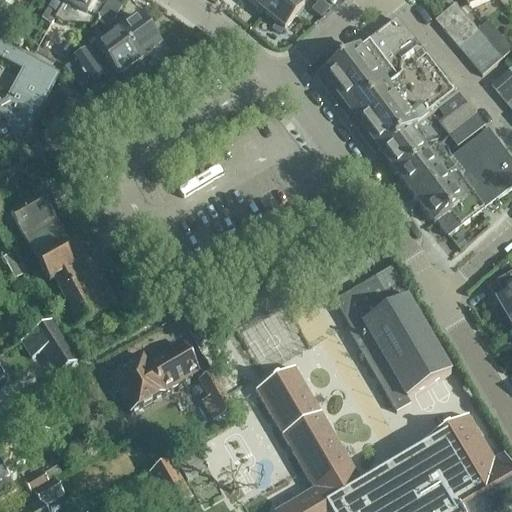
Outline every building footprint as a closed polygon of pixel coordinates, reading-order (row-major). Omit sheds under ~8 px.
[(0,0),(0,13),(6,4),(8,0),(0,0)] [(54,0),(49,10),(43,19),(52,25),(68,0),(54,0)] [(68,0),(52,25),(61,31),(67,21),(74,11),(86,19),(98,0),(68,0)] [(109,30),(122,8),(110,0),(96,22),(109,30)] [(245,0),(265,16),(277,0),(245,0)] [(277,0),(265,16),(285,32),(304,8),(301,6),(306,0),(315,0),(316,1),(316,0),(277,0)] [(442,31),(461,15),(453,6),(435,22),(442,31)] [(461,15),(442,31),(450,40),(469,24),(461,15)] [(139,18),(117,34),(139,65),(140,64),(161,49),(139,18)] [(416,128),(438,111),(458,97),(395,23),(322,77),(380,155),(416,128)] [(458,49),(477,33),(469,24),(450,40),(458,49)] [(503,59),(511,51),(511,50),(488,24),(479,32),(503,59)] [(477,33),(458,49),(466,59),(485,42),(477,33)] [(117,34),(97,48),(120,79),(127,89),(147,73),(140,64),(139,65),(117,34)] [(485,42),(466,59),(474,68),(493,52),(485,42)] [(0,148),(31,129),(59,77),(0,45),(0,60),(22,72),(6,102),(2,104),(0,101),(0,148)] [(87,85),(97,77),(77,49),(69,61),(87,85)] [(493,52),(474,68),(482,77),(501,61),(493,52)] [(498,97),(511,84),(511,73),(510,71),(490,88),(498,97)] [(511,84),(498,97),(506,106),(511,99),(511,84)] [(439,124),(450,139),(478,118),(458,97),(438,111),(445,120),(439,124)] [(478,119),(478,118),(450,139),(458,149),(485,128),(478,119)] [(416,128),(380,155),(397,178),(433,151),(416,128)] [(444,166),(433,151),(397,178),(433,227),(436,224),(448,239),(458,231),(511,191),(511,162),(489,132),(444,166)] [(69,243),(43,197),(11,215),(23,237),(24,237),(49,284),(54,281),(80,327),(118,306),(103,278),(101,279),(90,261),(89,262),(76,239),(69,243)] [(345,209),(308,231),(322,255),(359,234),(345,209)] [(171,233),(186,260),(215,244),(200,217),(171,233)] [(3,260),(15,281),(22,277),(11,256),(3,260)] [(408,401),(450,376),(407,302),(410,300),(393,270),(335,304),(352,333),(350,334),(384,394),(397,415),(411,407),(408,401)] [(503,298),(495,303),(508,326),(511,324),(511,275),(495,286),(503,298)] [(253,357),(285,340),(313,394),(353,373),(321,311),(288,328),(280,313),(268,320),(264,312),(237,326),(253,357)] [(78,364),(52,323),(21,344),(32,361),(42,354),(58,378),(78,364)] [(199,375),(183,347),(149,367),(143,357),(109,378),(131,416),(165,396),(165,395),(199,375)] [(296,372),(260,394),(320,494),(300,506),(299,503),(284,511),(498,511),(511,504),(511,472),(502,456),(493,461),(467,418),(424,443),(427,447),(363,485),(296,372)] [(203,382),(214,399),(204,405),(215,421),(229,414),(234,410),(214,375),(203,382)] [(0,446),(22,433),(12,417),(0,425),(0,446)] [(273,472),(253,436),(227,451),(248,486),(273,472)] [(152,450),(161,465),(173,458),(165,443),(152,450)] [(170,511),(173,511),(192,500),(170,464),(149,476),(170,511)] [(0,502),(16,493),(0,466),(0,502)] [(32,495),(49,485),(43,474),(25,485),(32,495)] [(45,511),(43,509),(64,497),(56,483),(34,496),(40,504),(26,511),(45,511)]
